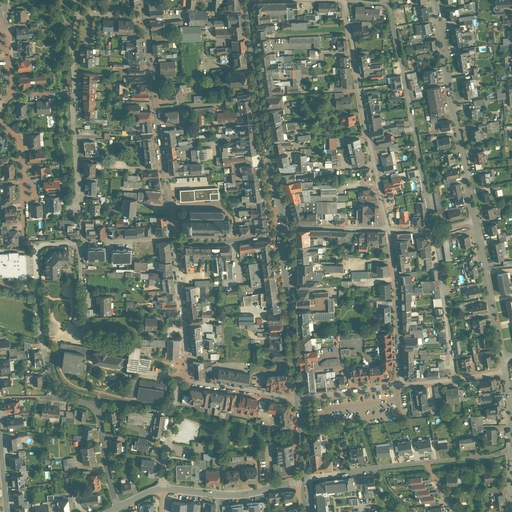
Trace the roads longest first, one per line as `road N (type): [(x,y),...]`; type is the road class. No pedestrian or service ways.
road 1 (residential): [(118,506),(98,407),(55,393),(49,380),(40,335),(40,244)]
road 2 (residential): [(80,218),(71,23),(88,12),(145,15)]
road 3 (residential): [(387,0),(433,229)]
road 4 (residential): [(341,0),(389,228)]
road 5 (secondary): [(247,0),(281,226)]
road 6 (residential): [(475,221),(435,0)]
road 7 (residential): [(145,15),(172,237)]
road 8 (secondary): [(279,235),(297,398)]
road 9 (residential): [(389,228),(401,384)]
road 10 (residential): [(453,378),(433,229)]
road 11 (residential): [(163,487),(246,494),(305,477)]
road 12 (residential): [(173,240),(186,339),(178,379)]
road 13 (residential): [(502,357),(475,221)]
road 14 (residential): [(4,121),(20,144),(24,245)]
road 15 (residential): [(305,477),(425,462)]
road 16 (residential): [(297,398),(178,379)]
